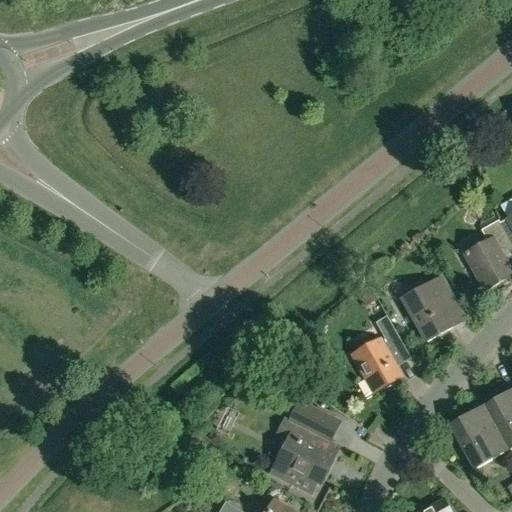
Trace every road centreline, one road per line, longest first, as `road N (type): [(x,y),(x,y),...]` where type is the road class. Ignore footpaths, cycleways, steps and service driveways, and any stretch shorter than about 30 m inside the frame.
road 1 (residential): [(210,306),(511,54)]
road 2 (unclassified): [(0,502),(210,306)]
road 3 (unclassified): [(210,306),(0,154)]
road 4 (secondary): [(10,68),(202,0)]
road 5 (residential): [(404,438),(511,313)]
